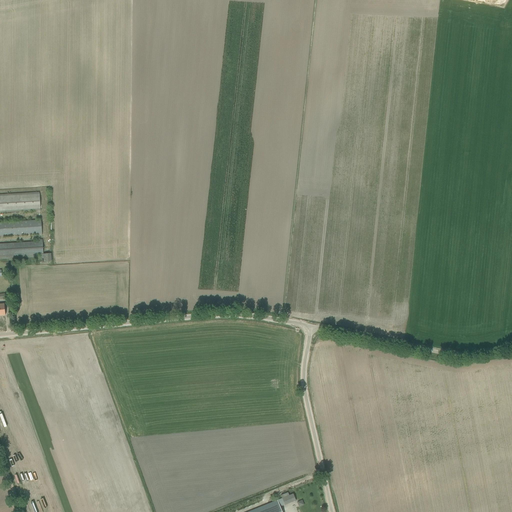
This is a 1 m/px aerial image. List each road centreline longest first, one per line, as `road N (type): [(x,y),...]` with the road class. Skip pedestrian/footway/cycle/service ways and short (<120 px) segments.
road 1 (unclassified): [(0,334),(224,314),(309,327)]
road 2 (unclassified): [(328,511),(303,392),(309,327)]
road 3 (unclassified): [(453,355),(309,327)]
